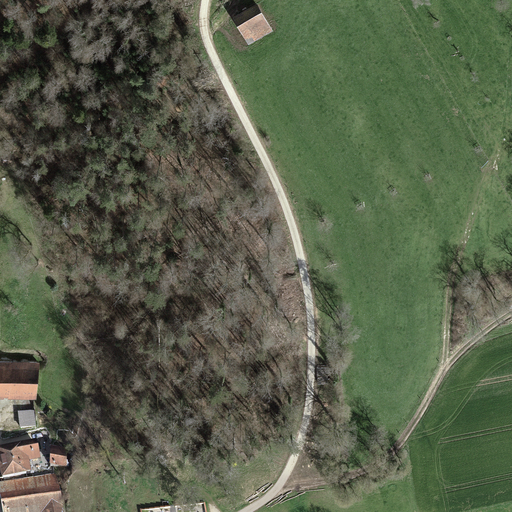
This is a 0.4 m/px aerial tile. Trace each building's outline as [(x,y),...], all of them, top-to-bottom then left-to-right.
[(231,19),(246,45),(270,32),(255,6),(231,19)] [(0,363),(0,396),(37,399),(40,367),(0,363)] [(22,434),(34,431),(40,430),(36,412),(18,416),(22,434)] [(34,431),(37,445),(39,455),(53,452),(48,428),(40,430),(34,431)] [(0,452),(0,473),(2,483),(32,477),(29,463),(40,461),(39,455),(37,445),(0,452)] [(0,483),(0,501),(2,511),(63,511),(55,472),(32,477),(2,483),(0,483)]
